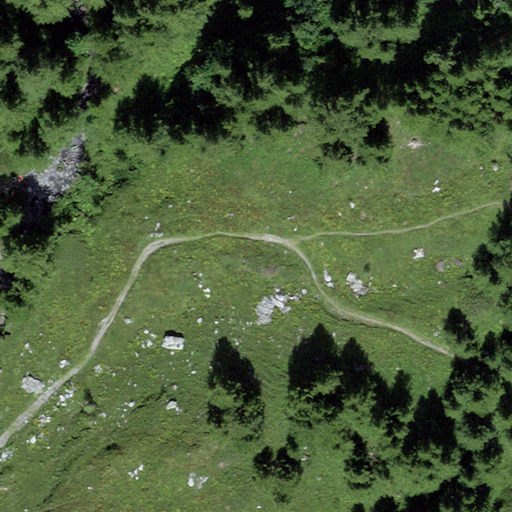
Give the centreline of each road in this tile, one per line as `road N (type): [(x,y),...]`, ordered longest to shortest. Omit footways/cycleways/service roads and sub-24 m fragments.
road 1 (track): [(0,447),(98,328),(135,257),(158,235),(278,239)]
road 2 (track): [(278,239),(334,309),(474,371),(511,410)]
